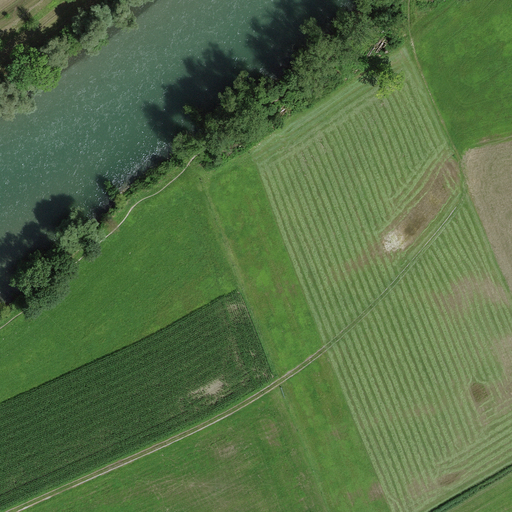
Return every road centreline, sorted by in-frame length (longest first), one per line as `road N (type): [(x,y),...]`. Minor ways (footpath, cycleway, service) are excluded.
road 1 (track): [(465,174),(461,203),(394,285),(323,348),(258,396),(16,511)]
road 2 (track): [(511,285),(426,83),(406,0)]
